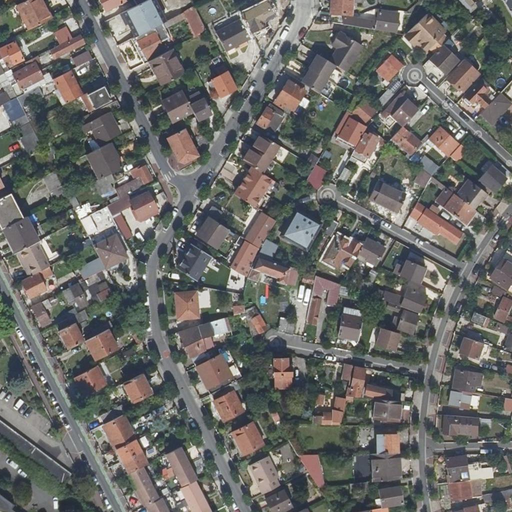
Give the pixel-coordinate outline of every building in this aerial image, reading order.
[(27,19),(32,29),(51,19),(41,0),(27,0),(18,5),(24,17),(25,20),(27,19)] [(126,1),(125,0),(100,0),(107,12),(126,1)] [(150,0),(145,0),(127,10),(139,35),(163,23),(150,0)] [(362,0),(331,0),(330,13),(352,15),(352,14),(353,4),(362,5),(362,0)] [(434,0),(426,0),(414,13),(419,18),(435,1),(434,0)] [(469,0),(462,0),(472,13),(477,9),(469,0)] [(511,0),(503,0),(511,14),(511,0)] [(243,17),(256,11),(253,5),(241,11),(243,17)] [(185,12),(197,36),(207,31),(194,7),(190,9),(185,12)] [(429,12),(406,35),(414,45),(418,42),(425,51),(431,46),(437,53),(446,42),(450,38),(445,32),(447,29),(429,12)] [(345,18),(344,25),(402,35),(409,28),(406,28),(408,17),(379,13),(378,22),(345,18)] [(25,20),(24,17),(20,19),(27,31),(32,29),(27,19),(25,20)] [(226,52),(254,37),(244,18),(216,33),(226,52)] [(142,49),(148,61),(150,60),(166,52),(161,41),(170,37),(163,23),(139,35),(132,39),(138,50),(142,49)] [(61,35),(64,43),(76,37),(72,29),(61,35)] [(332,46),(338,49),(340,51),(332,63),(336,66),(347,72),(363,47),(340,32),(332,46)] [(76,37),(64,43),(50,50),(55,58),(84,42),(80,34),(76,37)] [(0,49),(0,62),(3,68),(14,63),(14,64),(24,59),(16,42),(0,49)] [(431,59),(445,74),(462,57),(446,42),(437,53),(431,59)] [(148,61),(142,49),(138,50),(145,63),(148,61)] [(340,51),(338,49),(330,62),(332,63),(340,51)] [(89,51),(73,59),(77,67),(93,59),(89,51)] [(150,60),(163,85),(176,78),(181,75),(168,51),(166,52),(150,60)] [(319,93),(336,66),(332,63),(330,62),(317,54),(308,68),(310,69),(301,82),(319,93)] [(221,72),(228,69),(220,55),(204,63),(208,71),(218,66),(221,72)] [(18,83),(12,86),(18,97),(38,87),(46,83),(35,62),(40,60),(37,56),(26,62),(28,66),(13,73),(18,83)] [(402,67),(392,57),(380,69),(391,79),(402,67)] [(472,68),(466,62),(449,79),(460,90),(471,78),(472,78),(467,73),(472,68)] [(18,83),(13,73),(11,69),(5,73),(12,86),(18,83)] [(58,98),(62,106),(66,103),(66,102),(82,94),(70,70),(54,79),(62,96),(58,98)] [(236,89),(228,72),(212,80),(220,97),(236,89)] [(0,75),(0,78),(11,100),(18,97),(12,86),(5,73),(0,75)] [(338,84),(354,94),(358,87),(341,78),(338,84)] [(288,80),(274,104),(289,113),(291,109),(294,111),(306,91),(288,80)] [(0,105),(9,100),(0,83),(0,105)] [(488,91),(479,83),(467,96),(475,103),(476,104),(480,100),(486,106),(494,98),(492,96),(490,98),(488,97),(493,91),(490,88),(488,91)] [(88,95),(87,93),(80,96),(88,112),(112,101),(104,86),(88,95)] [(43,96),(38,87),(18,97),(22,106),(27,104),(43,96)] [(375,100),(383,107),(396,94),(388,87),(375,100)] [(405,126),(421,109),(417,105),(412,101),(415,98),(407,90),(384,114),(388,117),(392,114),(405,126)] [(173,121),(193,111),(190,105),(183,91),(163,101),(173,121)] [(492,125),(511,104),(500,94),(482,114),(492,125)] [(203,98),(190,105),(193,111),(196,117),(198,121),(211,114),(203,98)] [(317,105),(330,109),(332,104),(319,99),(317,105)] [(101,109),(104,115),(109,113),(121,107),(117,100),(115,102),(101,109)] [(359,116),(365,122),(378,110),(371,103),(367,107),(365,104),(357,112),(360,115),(359,116)] [(35,119),(27,104),(22,106),(27,114),(30,122),(33,120),(35,119)] [(267,108),(257,123),(274,133),(284,118),(281,117),(284,114),(276,109),(275,110),(271,107),(269,110),(267,108)] [(334,111),(327,123),(331,126),(338,114),(334,111)] [(337,131),(359,144),(368,127),(348,111),(337,131)] [(119,132),(109,113),(104,115),(83,126),(86,133),(93,129),(95,133),(98,132),(103,141),(119,132)] [(13,121),(16,129),(20,127),(30,122),(27,114),(13,121)] [(199,143),(203,150),(209,143),(198,121),(196,117),(191,119),(199,136),(196,137),(199,143)] [(39,130),(33,120),(30,122),(35,132),(39,130)] [(21,138),(29,153),(43,146),(35,132),(30,122),(20,127),(25,136),(21,138)] [(392,142),(398,148),(402,144),(412,132),(406,127),(392,142)] [(442,127),(431,138),(449,154),(459,143),(442,127)] [(201,153),(196,145),(194,146),(190,139),(192,138),(190,135),(189,136),(185,129),(168,138),(179,161),(185,162),(200,154),(201,153)] [(412,132),(402,144),(412,153),(422,142),(412,132)] [(263,173),(280,146),(260,133),(251,148),(250,147),(242,160),(252,166),(263,173)] [(380,139),(370,134),(360,152),(370,158),(380,139)] [(86,140),(92,152),(96,150),(90,138),(86,140)] [(55,153),(50,142),(43,146),(48,156),(55,153)] [(122,168),(110,143),(96,150),(92,152),(87,155),(100,179),(111,173),(122,168)] [(451,157),(459,163),(470,152),(462,145),(451,157)] [(311,156),(307,162),(314,166),(318,160),(311,156)] [(426,171),(432,165),(424,158),(418,166),(421,168),(426,171)] [(511,173),(497,160),(480,178),(495,191),(511,173)] [(438,171),(432,165),(426,171),(433,177),(438,171)] [(116,190),(121,199),(137,191),(154,182),(145,166),(141,168),(140,166),(131,170),(135,179),(116,190)] [(255,206),(272,179),(263,173),(252,166),(235,194),(251,204),(255,206)] [(347,182),(352,171),(344,167),(339,178),(347,182)] [(426,171),(421,168),(414,181),(427,187),(433,177),(426,171)] [(312,175),(318,180),(322,173),(315,169),(312,175)] [(44,177),(57,201),(68,195),(55,171),(44,177)] [(115,181),(111,173),(100,179),(89,184),(92,190),(97,188),(101,195),(113,189),(110,183),(115,181)] [(320,189),(325,184),(318,180),(312,175),(307,183),(318,191),(320,189)] [(380,181),(370,198),(399,213),(407,199),(399,195),(401,192),(380,181)] [(473,183),(460,198),(475,210),(480,204),(483,206),(490,197),(473,183)] [(140,196),(137,191),(121,199),(108,206),(113,215),(133,205),(131,201),(140,196)] [(149,191),(140,196),(131,201),(133,205),(140,218),(158,208),(149,191)] [(24,218),(11,193),(0,199),(0,222),(3,228),(24,218)] [(79,208),(72,193),(68,195),(75,210),(79,208)] [(466,224),(477,211),(475,210),(460,198),(456,195),(446,208),(466,224)] [(418,202),(411,217),(431,230),(433,227),(437,229),(458,243),(463,234),(439,219),(440,217),(436,213),(418,202)] [(264,214),(265,213),(255,206),(251,204),(248,210),(257,215),(258,213),(263,216),(248,240),(259,247),(276,220),(271,217),(271,218),(264,214)] [(101,209),(103,211),(107,220),(113,217),(108,206),(101,209)] [(212,206),(207,215),(209,216),(217,221),(223,213),(212,206)] [(297,212),(285,237),(310,249),(322,224),(297,212)] [(123,213),(115,216),(124,240),(132,237),(123,213)] [(40,240),(27,216),(24,218),(3,228),(16,253),(20,250),(38,241),(40,240)] [(217,248),(229,229),(217,221),(209,216),(197,235),(217,248)] [(340,222),(333,219),(327,232),(333,236),(340,222)] [(236,244),(241,236),(237,233),(232,242),(236,244)] [(110,238),(94,245),(102,261),(105,267),(120,259),(121,261),(129,257),(117,237),(111,240),(110,238)] [(351,246),(352,244),(339,238),(337,241),(351,246)] [(388,248),(367,239),(363,247),(358,259),(368,264),(370,262),(379,266),(388,248)] [(50,266),(38,241),(20,250),(33,275),(47,268),(50,266)] [(246,241),(231,268),(243,276),(258,248),(246,241)] [(351,246),(337,241),(326,262),(342,270),(346,263),(354,267),(358,259),(363,247),(353,241),(352,244),(351,246)] [(197,280),(211,256),(192,244),(177,268),(197,280)] [(259,256),(275,262),(278,253),(276,252),(278,247),(266,244),(261,252),(259,256)] [(263,269),(264,266),(283,272),(282,275),(281,279),(297,284),(301,271),(275,262),(259,256),(256,260),(250,275),(260,279),(263,269)] [(511,285),(511,263),(506,259),(493,278),(509,289),(510,289),(511,285)] [(90,267),(94,274),(97,273),(106,268),(105,267),(102,261),(90,267)] [(400,265),(395,275),(420,285),(427,269),(409,262),(406,268),(400,265)] [(264,266),(263,269),(282,275),(283,272),(264,266)] [(320,272),(310,267),(306,273),(316,277),(320,272)] [(49,273),(47,268),(33,275),(32,276),(32,277),(22,282),(31,298),(47,289),(41,277),(49,273)] [(381,275),(373,272),(369,282),(367,281),(362,293),(371,296),(381,275)] [(100,279),(97,273),(94,274),(64,290),(71,303),(77,300),(81,307),(89,302),(83,291),(90,288),(88,285),(100,279)] [(310,283),(305,318),(310,319),(320,278),(316,277),(306,273),(305,273),(304,282),(310,283)] [(92,297),(96,304),(116,294),(115,292),(112,293),(110,289),(106,282),(99,286),(102,292),(92,297)] [(328,286),(320,284),(311,323),(319,325),(326,295),(328,286)] [(505,299),(508,293),(495,285),(491,291),(505,299)] [(408,301),(412,291),(405,289),(401,299),(399,306),(405,308),(408,301)] [(408,301),(423,306),(426,296),(412,291),(408,301)] [(199,317),(197,292),(176,294),(178,307),(180,307),(181,318),(199,317)] [(511,294),(508,293),(505,299),(496,318),(506,323),(506,322),(510,315),(511,310),(511,294)] [(399,306),(401,299),(390,294),(387,302),(399,306)] [(53,296),(33,307),(43,327),(51,322),(44,309),(57,303),(53,296)] [(408,301),(405,308),(413,311),(420,314),(423,306),(408,301)] [(414,314),(413,311),(405,308),(399,306),(387,302),(385,307),(403,314),(404,311),(414,314)] [(89,317),(86,310),(56,325),(68,349),(84,341),(76,324),(89,317)] [(414,314),(404,311),(403,314),(398,330),(413,335),(419,316),(414,314)] [(489,317),(477,312),(473,320),(485,324),(489,317)] [(256,318),(262,333),(272,329),(266,314),(256,318)] [(365,320),(346,315),(340,337),(360,342),(364,324),(365,320)] [(282,332),(284,333),(295,336),(298,321),(299,320),(283,316),(279,331),(282,332)] [(126,320),(138,344),(143,342),(131,317),(126,320)] [(224,317),(179,332),(184,344),(182,345),(183,347),(185,346),(191,357),(196,366),(207,361),(204,351),(206,350),(202,338),(209,336),(228,330),(224,317)] [(507,334),(510,327),(497,322),(494,330),(507,334)] [(119,348),(109,329),(86,340),(96,360),(119,348)] [(401,334),(382,329),(378,345),(378,346),(397,351),(401,334)] [(305,343),(313,345),(316,331),(308,330),(305,343)] [(472,330),(469,337),(481,341),(484,334),(472,330)] [(202,338),(206,350),(213,347),(209,336),(202,338)] [(469,337),(463,353),(482,360),(487,343),(481,341),(469,337)] [(133,356),(129,349),(116,356),(119,362),(133,356)] [(197,366),(211,394),(212,394),(230,384),(242,378),(228,350),(197,366)] [(276,360),(277,388),(294,388),(293,367),(289,368),(288,359),(276,360)] [(106,383),(97,365),(74,377),(83,395),(106,383)] [(354,367),(347,365),(345,377),(352,378),(353,369),(354,367)] [(357,370),(353,369),(352,378),(348,397),(365,399),(366,391),(364,391),(368,370),(357,368),(357,370)] [(458,370),(455,389),(475,393),(477,385),(482,386),(484,375),(458,370)] [(151,393),(142,373),(123,383),(133,402),(151,393)] [(154,390),(161,388),(157,377),(150,379),(154,390)] [(243,411),(230,384),(212,394),(215,401),(214,401),(224,420),(243,411)] [(405,402),(406,395),(393,393),(394,388),(370,386),(367,399),(379,400),(402,402),(405,402)] [(473,403),(475,394),(455,390),(452,405),(463,407),(464,402),(473,403)] [(324,406),(325,395),(317,394),(316,405),(324,406)] [(348,399),(338,398),(336,410),(343,411),(342,414),(345,415),(348,399)] [(379,400),(377,419),(400,421),(402,402),(379,400)] [(100,416),(104,424),(124,414),(126,413),(122,404),(100,416)] [(136,438),(124,414),(104,424),(116,448),(135,439),(136,438)] [(480,434),(481,418),(450,415),(448,434),(459,435),(459,432),(480,434)] [(342,426),(344,418),(316,416),(314,425),(342,426)] [(73,476),(0,421),(0,438),(66,487),(73,476)] [(263,445),(252,423),(232,433),(244,455),(263,445)] [(116,448),(104,424),(101,425),(113,450),(116,448)] [(381,433),(381,452),(400,452),(401,452),(400,433),(381,433)] [(147,463),(135,439),(116,448),(124,463),(129,473),(142,466),(147,463)] [(186,456),(181,446),(166,454),(183,487),(195,480),(197,479),(193,470),(194,469),(187,455),(186,456)] [(401,479),(400,452),(381,452),(375,453),(376,481),(401,479)] [(321,486),(326,481),(318,468),(318,455),(299,456),(321,486)] [(451,458),(453,481),(472,480),(481,479),(493,477),(493,468),(483,469),(483,463),(470,464),(470,456),(451,458)] [(258,486),(262,494),(279,485),(276,479),(279,478),(268,457),(249,466),(256,480),(257,479),(260,485),(258,486)] [(129,473),(124,463),(120,465),(125,475),(127,473),(129,473)] [(343,464),(335,466),(337,475),(345,474),(343,464)] [(160,498),(142,466),(129,473),(127,473),(132,483),(131,484),(138,497),(139,497),(144,506),(147,505),(160,498)] [(170,467),(160,471),(164,480),(173,476),(170,467)] [(472,480),(474,497),(483,496),(481,479),(472,480)] [(200,490),(195,480),(183,487),(181,488),(192,511),(211,511),(207,503),(208,503),(202,489),(200,490)] [(453,481),(452,482),(454,500),(474,498),(474,497),(472,480),(453,481)] [(351,483),(353,492),(371,491),(369,482),(351,483)] [(381,490),(383,506),(405,503),(402,486),(381,490)] [(511,489),(484,495),(486,503),(511,497),(511,489)] [(281,511),(292,506),(284,491),(266,499),(272,511),(281,511)] [(11,511),(10,511),(14,506),(3,498),(2,499),(0,497),(0,511),(11,511)] [(169,511),(162,497),(160,498),(147,505),(150,511),(169,511)]
